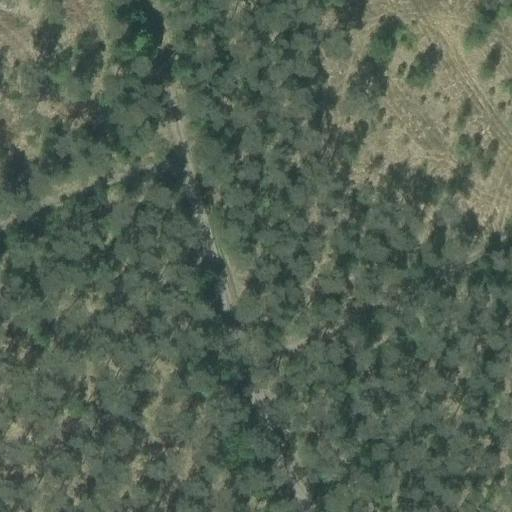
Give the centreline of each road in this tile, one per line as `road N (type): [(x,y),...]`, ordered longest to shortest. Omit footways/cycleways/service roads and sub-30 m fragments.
road 1 (track): [(511,232),(240,364),(177,155),(0,222)]
road 2 (track): [(240,364),(270,439),(322,511)]
road 3 (track): [(177,155),(145,0)]
